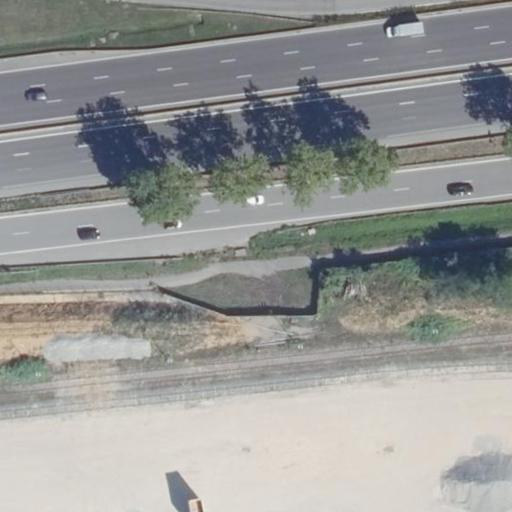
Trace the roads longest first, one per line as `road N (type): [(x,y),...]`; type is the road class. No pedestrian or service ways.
road 1 (primary): [(0,159),(511,91)]
road 2 (primary): [(511,32),(0,99)]
road 3 (primary): [(0,234),(511,175)]
road 4 (unknown): [(0,437),(511,396)]
